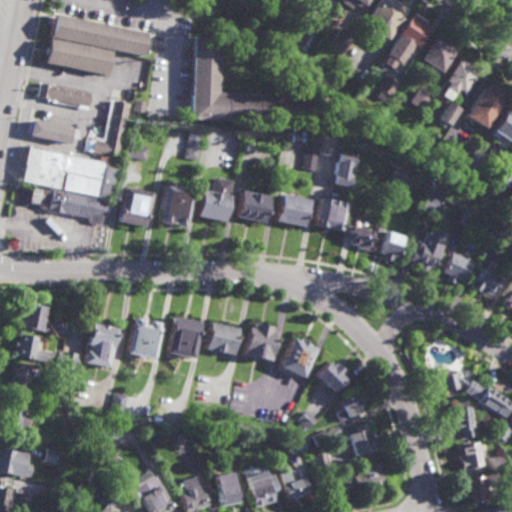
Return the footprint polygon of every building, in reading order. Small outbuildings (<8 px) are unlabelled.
[(298,0),(291,12),(280,6),(283,0),(298,0)] [(367,0),(362,9),(353,4),(349,10),(339,3),(340,0),(367,0)] [(385,42),(378,38),(376,42),(365,35),(367,31),(360,27),(378,0),(384,0),(404,12),(385,42)] [(426,25),(423,31),(425,32),(414,50),(410,48),(398,67),(393,64),(388,73),(378,67),(384,58),(383,58),(395,38),(394,38),(405,19),(407,20),(410,15),(426,25)] [(50,16),(46,39),(139,56),(144,33),(50,16)] [(341,56),(327,47),(339,28),(353,36),(341,56)] [(302,54),(290,46),(300,30),(313,38),(302,54)] [(188,38),(216,39),(214,94),(308,97),(307,125),(185,121),(188,38)] [(452,49),(449,54),(450,55),(438,76),(417,63),(430,42),(432,43),(435,38),(452,49)] [(44,40),(39,64),(104,76),(108,52),(44,40)] [(460,96),(454,92),(446,105),(438,99),(445,87),(442,85),(458,59),(473,69),(470,75),(472,76),(460,96)] [(389,98),(376,90),(385,77),(397,86),(389,98)] [(37,82),(33,100),(85,110),(89,92),(37,82)] [(420,112),(407,104),(418,87),(431,95),(420,112)] [(502,95),(498,101),(501,103),(493,115),(489,112),(481,126),(471,120),(469,123),(462,118),(482,88),(485,91),(488,87),(502,95)] [(116,154),(99,151),(99,153),(90,152),(90,150),(83,149),(85,138),(91,139),(92,137),(100,138),(108,101),(125,105),(116,154)] [(141,114),(130,113),(132,101),(142,102),(141,114)] [(447,129),(435,122),(445,105),(457,113),(447,129)] [(511,115),(511,132),(503,147),(492,140),(494,137),(487,133),(490,129),(488,128),(501,108),(511,115)] [(28,119),(24,138),(65,145),(66,139),(75,141),(78,128),(28,119)] [(367,132),(362,129),(366,123),(370,126),(367,132)] [(195,160),(180,157),(185,131),(200,134),(195,160)] [(143,159),(120,155),(122,142),(145,146),(143,159)] [(313,170),(299,167),(304,143),(318,146),(313,170)] [(24,146),(17,184),(39,188),(108,202),(115,168),(104,166),(105,161),(24,146)] [(474,170),(464,163),(472,150),(482,156),(474,170)] [(348,153),(349,151),(352,152),(347,186),(343,186),(343,184),(329,182),(334,151),(348,153)] [(511,170),(507,179),(496,173),(503,161),(511,165),(511,170)] [(227,193),(225,193),(220,220),(191,214),(196,187),(208,189),(210,176),(229,179),(227,193)] [(403,196),(387,191),(391,176),(408,181),(403,196)] [(435,186),(429,184),(432,178),(438,181),(435,186)] [(170,185),(170,184),(177,185),(177,187),(187,189),(181,220),(179,220),(178,225),(168,223),(169,217),(165,216),(164,222),(153,220),(154,214),(153,214),(159,183),(170,185)] [(140,225),(113,220),(119,185),(147,190),(140,225)] [(442,200),(434,196),(439,185),(447,188),(442,200)] [(39,188),(35,211),(86,220),(85,225),(103,228),(108,202),(39,188)] [(260,221),(231,216),(235,188),(265,193),(260,221)] [(293,195),(304,197),(299,223),(271,218),(276,191),(288,193),(289,191),(294,192),(293,195)] [(435,217),(417,210),(424,194),(442,201),(435,217)] [(338,229),(310,224),(316,196),(344,201),(338,229)] [(468,227),(456,221),(463,207),(475,213),(468,227)] [(367,250),(354,247),(354,245),(347,243),(348,238),(343,237),(346,224),(372,230),(367,250)] [(429,269),(426,268),(425,271),(413,267),(414,263),(411,262),(412,261),(407,259),(413,240),(419,242),(425,226),(442,232),(429,269)] [(395,258),(391,257),(389,260),(380,257),(382,253),(377,251),(384,230),(401,236),(396,250),(397,251),(395,258)] [(500,250),(489,243),(495,232),(507,239),(500,250)] [(461,258),(463,257),(467,259),(468,261),(470,262),(460,282),(452,278),(450,283),(443,280),(445,275),(438,271),(448,251),(461,258)] [(487,299),(467,286),(479,267),(499,280),(487,299)] [(511,313),(498,304),(502,297),(499,295),(509,280),(510,281),(511,278),(511,313)] [(40,324),(44,325),(46,317),(58,319),(55,333),(18,327),(20,319),(16,318),(17,312),(21,312),(24,298),(37,301),(36,305),(43,306),(40,324)] [(189,357),(179,355),(179,358),(173,356),(173,354),(161,351),(166,326),(167,327),(169,315),(197,321),(189,357)] [(139,322),(144,324),(145,319),(156,321),(155,326),(156,327),(150,358),(139,356),(139,357),(132,356),(132,355),(121,352),(127,320),(129,321),(130,316),(140,318),(139,322)] [(228,354),(199,348),(205,321),(233,327),(228,354)] [(104,367),(79,362),(81,350),(85,351),(86,345),(82,344),(87,322),(112,327),(104,367)] [(267,331),(272,331),(270,338),(273,338),(272,343),(270,342),(266,360),(238,354),(244,326),(249,327),(250,322),(268,326),(267,331)] [(34,336),(32,349),(51,352),(50,362),(13,355),(14,348),(11,347),(12,339),(16,340),(17,333),(34,336)] [(295,340),(295,339),(297,340),(299,337),(306,340),(305,343),(306,344),(306,345),(312,348),(299,377),(274,366),(288,337),(295,340)] [(71,369),(58,367),(60,352),(73,354),(71,369)] [(25,370),(28,371),(24,389),(21,388),(20,390),(27,392),(27,393),(29,393),(28,400),(14,397),(16,388),(6,386),(6,384),(4,383),(5,379),(7,379),(10,367),(17,368),(18,362),(26,364),(25,370)] [(328,366),(332,362),(340,370),(336,374),(341,379),(329,391),(311,374),(323,362),(328,366)] [(465,384),(467,380),(482,389),(483,387),(503,399),(503,400),(508,403),(499,418),(473,402),(475,400),(461,391),(462,388),(457,383),(457,387),(440,391),(436,377),(454,372),(455,376),(465,384)] [(120,419),(107,416),(112,392),(125,395),(120,419)] [(288,415),(265,405),(271,392),(293,403),(288,415)] [(160,422),(147,419),(152,393),(165,396),(160,422)] [(355,400),(357,399),(360,405),(358,406),(362,413),(346,421),(345,418),(338,422),(333,412),(339,409),(336,402),(351,394),(355,400)] [(464,407),(465,406),(466,414),(470,413),(473,436),(458,438),(457,430),(453,430),(450,408),(452,408),(451,403),(463,401),(464,407)] [(22,414),(20,413),(19,418),(25,419),(22,436),(0,432),(0,418),(2,410),(8,411),(10,402),(24,405),(22,414)] [(303,429),(294,420),(303,410),(313,419),(303,429)] [(114,438),(96,437),(97,423),(115,424),(114,438)] [(367,435),(369,435),(374,449),(360,454),(359,453),(350,456),(343,434),(354,431),(352,426),(363,423),(367,435)] [(503,441),(493,436),(500,424),(510,430),(503,441)] [(328,438),(324,432),(335,426),(338,432),(328,438)] [(176,449),(169,433),(182,427),(188,444),(176,449)] [(314,446),(309,437),(322,430),(327,439),(314,446)] [(212,449),(208,436),(221,431),(226,445),(212,449)] [(285,454),(282,438),(297,435),(300,450),(285,454)] [(478,453),(481,452),(482,458),(479,458),(481,466),(459,470),(456,455),(458,455),(456,446),(475,442),(478,453)] [(10,457),(12,457),(10,467),(8,466),(7,475),(0,473),(0,445),(12,447),(10,457)] [(53,464),(41,462),(44,447),(56,449),(53,464)] [(497,456),(499,455),(502,467),(489,470),(486,459),(485,459),(483,452),(496,449),(497,456)] [(312,472),(309,456),(324,453),(328,468),(312,472)] [(380,490),(367,493),(366,489),(352,492),(353,497),(337,500),(334,484),(350,480),(348,469),(377,463),(381,486),(379,487),(380,490)] [(289,471),(296,469),(299,478),(301,477),(306,494),(284,501),(276,474),(286,471),(285,468),(288,467),(289,471)] [(153,487),(154,486),(168,509),(162,511),(143,511),(135,497),(141,493),(133,479),(145,472),(153,487)] [(235,503),(217,506),(216,502),(213,503),(213,499),(214,499),(212,484),(210,484),(209,479),(211,479),(211,476),(230,472),(235,503)] [(466,504),(461,480),(494,472),(497,485),(492,487),(494,495),(483,497),(484,500),(466,504)] [(250,507),(243,483),(270,475),(275,491),(268,493),(270,501),(250,507)] [(191,478),(195,477),(196,480),(193,481),(197,495),(202,493),(205,504),(200,506),(200,507),(193,509),(194,511),(190,511),(190,510),(184,511),(180,511),(174,492),(180,490),(177,480),(190,476),(191,478)] [(100,488),(96,482),(100,478),(105,484),(100,488)] [(112,506),(102,492),(113,484),(123,498),(112,506)] [(10,492),(29,496),(26,511),(12,508),(13,502),(8,501),(5,511),(0,511),(0,487),(10,489),(10,492)] [(113,511),(95,511),(104,503),(113,511)]
